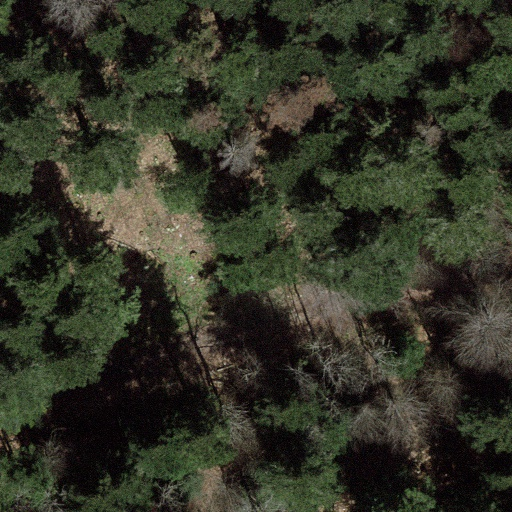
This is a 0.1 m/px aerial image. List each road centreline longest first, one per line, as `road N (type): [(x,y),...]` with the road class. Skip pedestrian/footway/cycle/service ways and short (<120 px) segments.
road 1 (track): [(511,278),(324,314),(165,357),(0,424)]
road 2 (track): [(299,511),(511,356)]
